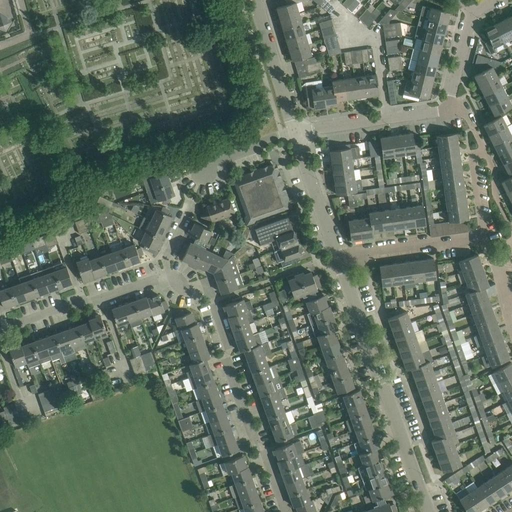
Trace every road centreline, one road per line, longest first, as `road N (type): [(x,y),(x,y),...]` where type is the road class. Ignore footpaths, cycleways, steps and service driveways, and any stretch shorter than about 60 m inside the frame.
road 1 (residential): [(428,511),(342,256)]
road 2 (residential): [(286,511),(211,302)]
road 3 (residential): [(0,333),(165,275)]
road 4 (residential): [(485,243),(472,160),(481,147),(464,112),(447,111)]
road 5 (residential): [(299,129),(447,111)]
road 6 (residential): [(342,256),(436,241),(485,243)]
road 7 (residential): [(299,129),(258,0)]
road 8 (residential): [(342,256),(299,129)]
